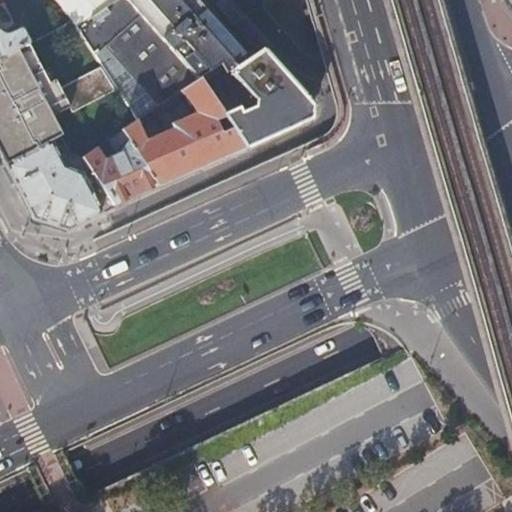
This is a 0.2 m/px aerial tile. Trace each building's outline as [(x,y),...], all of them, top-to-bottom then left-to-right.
[(0,0),(0,55),(26,42),(27,41),(19,27),(17,27),(3,32),(0,30),(0,0)] [(54,0),(75,26),(112,0),(54,0)] [(196,77),(217,63),(218,62),(224,70),(254,50),(209,0),(112,0),(75,26),(93,55),(104,45),(157,103),(177,89),(196,77)] [(26,42),(0,55),(0,157),(4,166),(59,135),(49,117),(66,107),(69,112),(114,89),(100,66),(51,89),(26,42)] [(229,125),(243,146),(272,134),(307,118),(310,103),(278,69),(260,48),(226,70),(251,99),(250,105),(243,109),(239,103),(220,112),(222,116),(229,125)] [(196,167),(243,146),(229,125),(221,130),(215,121),(222,116),(220,112),(196,77),(177,89),(192,112),(167,124),(169,128),(145,139),(132,120),(119,129),(156,185),(196,167)] [(138,192),(156,185),(119,129),(105,139),(115,153),(102,159),(94,147),(79,157),(90,173),(111,204),(138,192)] [(98,211),(111,204),(90,173),(81,179),(78,173),(60,166),(54,156),(47,142),(4,166),(32,219),(64,229),(90,215),(98,211)] [(81,179),(90,173),(79,157),(67,153),(66,150),(54,156),(60,166),(78,173),(81,179)]
